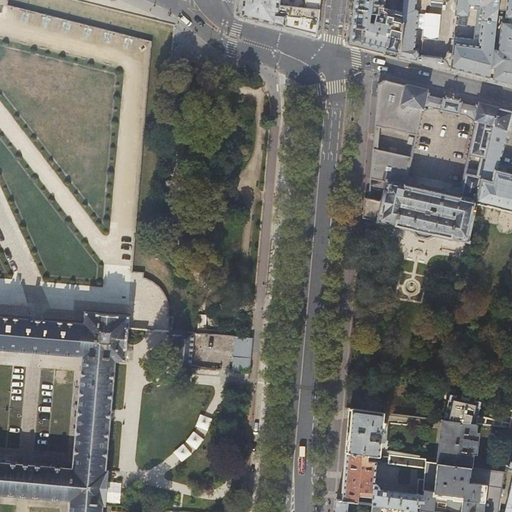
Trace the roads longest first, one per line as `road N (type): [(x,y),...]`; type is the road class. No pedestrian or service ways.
road 1 (secondary): [(315,64),(324,88),(292,511)]
road 2 (residential): [(511,98),(356,60),(315,64)]
